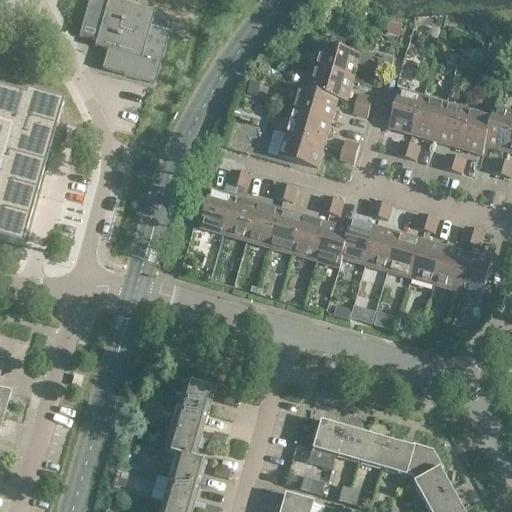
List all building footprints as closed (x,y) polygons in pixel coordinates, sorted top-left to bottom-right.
[(102,0),(88,0),(81,26),(78,37),(96,42),(94,47),(116,54),(111,73),(154,85),(173,20),(102,0)] [(389,21),(386,35),(400,38),(403,24),(389,21)] [(322,46),(315,69),(354,81),(361,57),(322,46)] [(365,58),(363,68),(391,76),(394,66),(365,58)] [(260,65),(257,76),(267,79),(271,68),(260,65)] [(354,81),(315,69),(309,92),(308,93),(338,101),(347,104),(354,81)] [(250,85),(246,98),(256,101),(260,88),(250,85)] [(299,89),(293,113),(331,124),(338,101),(308,93),(309,92),(299,89)] [(0,90),(0,240),(21,247),(62,103),(24,92),(23,97),(0,90)] [(389,131),(413,138),(424,99),(400,92),(389,131)] [(359,97),(356,106),(371,110),(373,101),(359,97)] [(447,106),(424,99),(413,138),(436,144),(447,106)] [(371,110),(356,106),(354,116),(368,120),(371,110)] [(470,112),(447,106),(436,144),(459,151),(470,112)] [(511,114),(495,109),(493,119),(485,148),(486,148),(508,155),(511,141),(511,114)] [(236,111),(233,120),(241,122),(244,113),(236,111)] [(493,119),(470,112),(459,151),(483,158),(486,148),(485,148),(493,119)] [(331,124),(293,113),(286,136),(325,147),(331,124)] [(325,147),(286,136),(279,160),(318,171),(325,147)] [(346,143),(343,152),(357,157),(360,147),(346,143)] [(401,144),(397,158),(406,161),(410,147),(401,144)] [(420,149),(410,147),(406,161),(416,164),(420,149)] [(357,157),(343,152),(340,162),(354,166),(357,157)] [(447,157),(443,171),(452,174),(457,160),(447,157)] [(466,162),(457,160),(452,174),(462,177),(466,162)] [(496,161),(492,175),(502,178),(506,164),(496,161)] [(511,178),(511,165),(506,164),(502,178),(511,181),(511,178)] [(201,231),(224,237),(235,199),(238,190),(242,176),(232,173),(228,187),(229,187),(226,196),(211,192),(201,231)] [(251,178),(242,176),(238,190),(247,193),(251,178)] [(288,189),(278,186),(274,201),(284,203),(288,189)] [(298,192),(288,189),(284,203),(293,206),(298,192)] [(235,199),(224,237),(247,244),(258,206),(245,202),(247,193),(238,190),(235,199)] [(334,202),(325,200),(321,214),(330,217),(334,202)] [(344,205),(334,202),(330,217),(340,219),(344,205)] [(383,206),(373,204),(369,218),(379,220),(383,206)] [(282,212),(258,206),(247,244),(270,250),(282,212)] [(392,209),(383,206),(379,220),(388,223),(392,209)] [(304,219),(282,212),(270,250),(293,257),(304,219)] [(429,219),(420,217),(415,231),(425,234),(429,219)] [(328,225),(304,219),(293,257),(316,264),(328,225)] [(439,222),(429,219),(425,234),(434,236),(439,222)] [(353,222),(350,231),(351,232),(342,261),(342,262),(365,268),(376,229),(353,222)] [(350,231),(328,225),(316,264),(340,271),(342,262),(342,261),(351,232),(350,231)] [(399,236),(376,229),(365,268),(388,275),(399,236)] [(475,232),(466,230),(461,244),(471,246),(475,232)] [(485,235),(475,232),(471,246),(481,249),(485,235)] [(422,242),(399,236),(388,275),(411,281),(422,242)] [(445,249),(422,242),(411,281),(434,288),(445,249)] [(469,256),(445,249),(434,288),(458,294),(469,256)] [(492,262),(469,256),(458,294),(481,301),(492,262)] [(342,311),(339,320),(349,322),(351,314),(342,311)] [(366,312),(363,324),(372,327),(376,315),(366,312)] [(387,321),(384,332),(395,336),(398,324),(387,321)] [(213,393),(183,384),(176,408),(207,416),(213,393)] [(0,417),(3,418),(10,395),(0,392),(0,417)] [(238,400),(224,396),(222,404),(236,408),(238,400)] [(207,416),(176,408),(169,431),(200,440),(207,416)] [(311,452),(334,458),(342,430),(319,423),(311,452)] [(366,437),(342,430),(334,458),(358,465),(366,437)] [(200,440),(169,431),(162,455),(174,458),(174,457),(194,462),(200,440)] [(213,434),(211,443),(225,447),(228,439),(213,434)] [(389,444),(366,437),(358,465),(381,472),(389,444)] [(225,447),(211,443),(208,451),(222,455),(225,447)] [(411,450),(389,444),(381,472),(405,478),(406,476),(411,478),(432,452),(412,446),(411,450)] [(442,470),(432,452),(411,478),(414,483),(412,484),(424,506),(450,491),(439,472),(442,470)] [(174,457),(174,458),(167,481),(198,490),(205,466),(194,462),(174,457)] [(214,477),(228,481),(230,473),(216,469),(214,477)] [(118,473),(114,486),(125,490),(129,476),(118,473)] [(303,478),(299,492),(308,495),(311,482),(312,481),(303,478)] [(191,511),(198,490),(167,481),(161,504),(188,511),(191,511)] [(311,482),(308,495),(319,498),(323,486),(311,482)] [(342,489),(337,504),(346,506),(350,491),(342,489)] [(358,494),(350,491),(346,506),(354,508),(358,494)] [(461,511),(450,491),(424,506),(427,511),(461,511)] [(276,508),(274,511),(309,511),(312,505),(284,497),(280,510),(276,508)]
